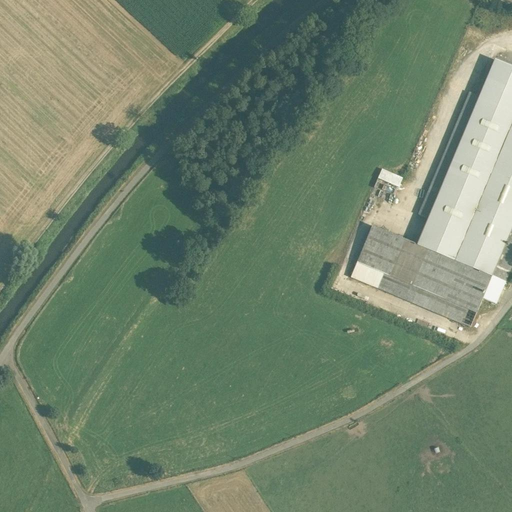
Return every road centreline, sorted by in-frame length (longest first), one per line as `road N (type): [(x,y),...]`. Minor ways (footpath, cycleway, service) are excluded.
road 1 (track): [(0,360),(132,181),(246,65),(325,0)]
road 2 (track): [(511,300),(471,346),(351,418),(238,467),(79,500)]
road 3 (track): [(253,0),(73,187),(0,286)]
road 4 (track): [(82,511),(4,352)]
